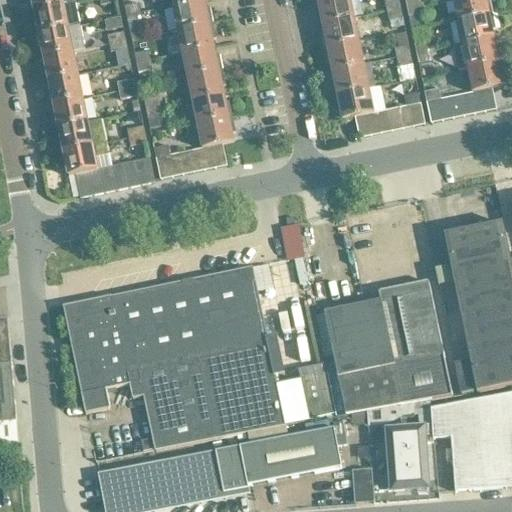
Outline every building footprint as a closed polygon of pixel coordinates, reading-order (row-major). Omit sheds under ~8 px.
[(32,0),(35,12),(76,4),(75,0),(32,0)] [(172,0),(174,9),(205,2),(204,0),(172,0)] [(355,20),(350,0),(338,0),(315,5),(318,20),(322,19),(323,27),(355,20)] [(420,0),(406,0),(408,9),(422,6),(420,0)] [(487,1),(486,0),(454,0),(459,23),(493,16),(490,1),(487,1)] [(402,10),(400,1),(386,4),(388,13),(402,10)] [(207,10),(205,2),(174,9),(179,33),(213,26),(210,10),(207,10)] [(81,27),(76,4),(35,12),(40,35),(81,27)] [(142,16),(140,5),(125,8),(128,19),(142,16)] [(424,16),(422,6),(408,9),(410,19),(424,16)] [(405,28),(402,10),(388,13),(390,23),(391,23),(393,31),(405,28)] [(144,25),(142,16),(128,19),(130,28),(144,25)] [(497,32),(493,16),(459,23),(464,47),(495,41),(493,32),(497,32)] [(360,44),(355,20),(323,27),(325,35),(322,36),(325,51),(360,44)] [(216,41),(213,26),(179,33),(184,56),(215,50),(213,42),(216,41)] [(86,51),(81,27),(40,35),(45,59),(74,53),(74,54),(86,51)] [(126,43),(125,34),(108,38),(110,46),(126,43)] [(412,58),(407,35),(397,37),(399,50),(395,51),(398,61),(412,58)] [(464,47),(454,49),(459,73),(469,71),(503,64),(500,48),(496,49),(495,41),(464,47)] [(128,51),(126,43),(110,46),(112,55),(128,51)] [(365,67),(360,44),(325,51),(328,67),(331,66),(333,74),(365,67)] [(430,45),(416,48),(418,57),(432,54),(430,45)] [(217,58),(215,50),(184,56),(189,80),(223,73),(220,57),(217,58)] [(78,76),(74,54),(74,53),(45,59),(50,82),(78,76)] [(150,53),(135,56),(138,66),(152,63),(150,53)] [(434,63),(432,54),(418,57),(419,66),(434,63)] [(414,67),(412,58),(398,61),(399,70),(414,67)] [(154,72),(152,63),(138,66),(139,75),(154,72)] [(506,79),(503,64),(469,71),(474,94),(482,92),(493,90),(504,88),(502,80),(506,79)] [(377,88),(372,66),(372,65),(365,67),(333,74),(335,81),(332,82),(335,97),(377,88)] [(226,88),(223,73),(189,80),(194,103),(225,96),(223,88),(226,88)] [(84,100),(78,76),(50,82),(55,106),(84,100)] [(136,90),(135,82),(118,85),(120,94),(136,90)] [(377,90),(377,88),(335,97),(338,113),(342,113),(343,121),(356,118),(367,116),(377,114),(387,112),(382,89),(377,90)] [(138,99),(136,90),(120,94),(122,102),(138,99)] [(497,111),(493,90),(482,92),(486,113),(497,111)] [(440,91),(425,93),(427,103),(438,101),(442,100),(440,91)] [(482,92),(474,94),(471,94),(475,115),(486,113),(482,92)] [(475,115),(471,94),(460,97),(464,118),(475,115)] [(421,105),(419,95),(405,98),(407,107),(410,107),(421,105)] [(227,104),(225,96),(194,103),(198,126),(233,119),(230,104),(227,104)] [(464,118),(460,97),(449,99),(453,120),(464,118)] [(159,99),(145,102),(147,113),(162,110),(159,99)] [(449,99),(442,100),(438,101),(442,122),(453,120),(449,99)] [(89,125),(84,100),(55,106),(60,130),(89,125)] [(442,122),(438,101),(427,103),(432,124),(442,122)] [(425,126),(421,105),(410,107),(415,128),(425,126)] [(415,128),(410,107),(407,107),(399,109),(404,130),(415,128)] [(404,130),(399,109),(388,111),(393,132),(404,130)] [(162,110),(147,113),(149,122),(151,132),(163,130),(161,119),(163,119),(162,110)] [(393,132),(388,111),(387,112),(377,114),(382,135),(393,132)] [(382,135),(377,114),(367,116),(371,137),(382,135)] [(371,137),(367,116),(356,118),(360,139),(371,137)] [(236,135),(233,119),(198,126),(204,150),(212,148),(223,146),(235,144),(233,135),(236,135)] [(89,125),(60,130),(65,155),(108,146),(103,122),(89,125)] [(146,138),(144,129),(128,132),(129,141),(146,138)] [(148,146),(146,138),(129,141),(131,150),(148,146)] [(112,170),(108,146),(65,155),(70,179),(76,177),(89,175),(101,172),(112,170)] [(228,168),(223,146),(212,148),(217,170),(228,168)] [(169,147),(155,151),(157,160),(168,158),(171,157),(169,147)] [(217,170),(212,148),(204,150),(201,151),(206,173),(217,170)] [(206,173),(201,151),(190,153),(195,175),(206,173)] [(195,175),(190,153),(179,155),(184,177),(195,175)] [(184,177),(179,155),(171,157),(168,158),(173,180),(184,177)] [(173,180),(168,158),(157,160),(161,182),(173,180)] [(156,185),(151,162),(139,164),(143,188),(156,185)] [(143,188),(139,164),(126,167),(131,190),(143,188)] [(131,190),(126,167),(114,169),(118,193),(131,190)] [(114,169),(112,170),(101,172),(106,195),(118,193),(114,169)] [(106,195),(101,172),(89,175),(93,198),(106,195)] [(93,198),(89,175),(76,177),(81,201),(93,198)] [(511,387),(511,260),(505,226),(446,237),(478,395),(511,387)] [(113,299),(64,310),(86,418),(111,412),(107,394),(130,389),(133,403),(144,400),(152,441),(152,442),(140,445),(142,455),(286,428),(286,427),(310,421),(302,383),(278,388),(276,378),(271,350),(268,339),(254,270),(113,299)] [(431,284),(430,285),(414,288),(416,296),(384,303),(383,294),(381,294),(383,304),(326,316),(346,418),(378,412),(431,402),(453,398),(451,387),(445,358),(431,284)] [(18,424),(9,320),(0,320),(0,449),(20,448),(18,424)] [(327,366),(300,372),(302,383),(310,421),(337,415),(327,366)] [(511,396),(481,402),(488,492),(511,489),(511,396)] [(378,412),(367,414),(369,429),(389,428),(405,418),(420,417),(421,433),(390,435),(394,493),(428,490),(425,445),(434,445),(434,441),(432,411),(431,402),(378,412)] [(488,492),(481,402),(432,411),(434,441),(452,440),(456,494),(488,492)] [(335,431),(99,476),(106,511),(168,511),(251,496),(250,488),(343,470),(335,431)]
